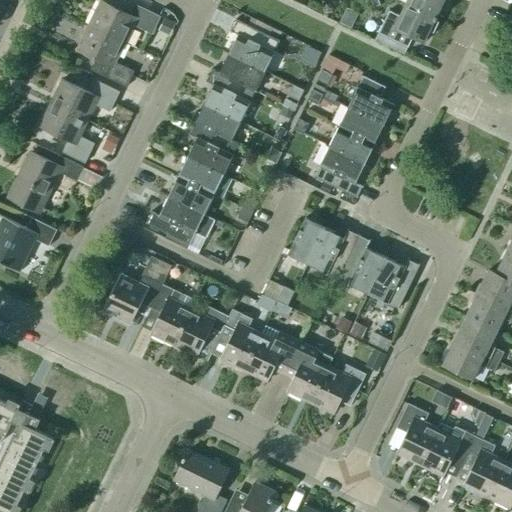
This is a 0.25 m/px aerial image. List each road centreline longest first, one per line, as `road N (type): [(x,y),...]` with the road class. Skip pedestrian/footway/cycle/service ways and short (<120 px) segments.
road 1 (residential): [(342,486),(443,273),(440,244),(392,210),(388,183),(480,0)]
road 2 (residential): [(104,217),(244,283),(293,185)]
road 3 (residential): [(104,217),(208,0)]
road 4 (unclassified): [(342,486),(170,404)]
road 5 (unclassified): [(170,404),(44,341)]
road 6 (residential): [(44,341),(104,217)]
road 7 (residential): [(116,511),(170,404)]
